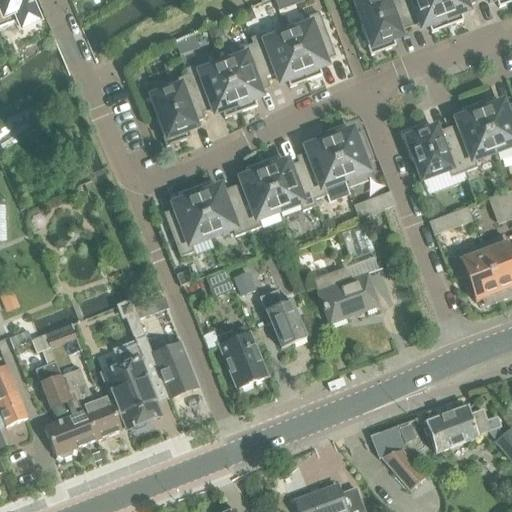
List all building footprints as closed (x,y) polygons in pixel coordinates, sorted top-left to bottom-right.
[(26,3),(24,0),(0,0),(0,30),(7,28),(7,29),(18,24),(21,30),(38,23),(31,7),(29,1),(26,3)] [(409,30),(397,0),(377,0),(356,8),(363,27),(359,29),(370,58),(395,49),(391,37),(409,30)] [(447,29),(435,0),(397,0),(409,30),(427,23),(431,35),(447,29)] [(476,5),(474,0),(435,0),(447,29),(463,23),(458,11),(476,5)] [(511,4),(511,0),(474,0),(476,5),(488,0),(494,0),(498,10),(511,4)] [(255,21),(251,12),(241,16),(245,26),(255,21)] [(335,59),(319,15),(305,20),(308,28),(287,36),(305,84),(321,78),(317,66),(335,59)] [(224,37),(220,27),(210,31),(214,41),(224,37)] [(305,84),(287,36),(267,43),(264,36),(250,41),(252,46),(268,85),(285,78),(289,90),(305,84)] [(191,52),(187,43),(177,47),(181,57),(191,52)] [(268,85),(252,46),(239,51),(242,58),(222,66),(240,115),(256,109),(251,97),(270,90),(268,85)] [(9,48),(4,50),(7,57),(14,54),(13,50),(9,48)] [(240,115),(222,66),(201,74),(198,67),(185,72),(187,77),(203,116),(220,109),(224,121),(240,115)] [(141,82),(137,71),(127,75),(131,85),(141,82)] [(203,116),(187,77),(174,82),(177,90),(151,99),(158,119),(155,120),(166,149),(190,140),(186,128),(205,121),(203,116)] [(511,106),(496,112),(492,101),(476,107),(494,155),(511,148),(511,106)] [(40,102),(0,126),(0,147),(4,153),(34,134),(27,124),(46,111),(40,102)] [(494,155),(476,107),(460,112),(465,124),(447,131),(464,175),(477,170),(474,163),(494,155)] [(464,175),(447,131),(429,138),(424,126),(400,135),(411,165),(414,163),(422,182),(448,173),(450,180),(464,175)] [(373,163),(362,134),(346,140),(342,129),(326,134),(344,183),(367,174),(364,167),(373,163)] [(344,183),(326,134),(310,140),(314,152),(296,159),(298,165),(314,203),(326,198),(323,191),(344,183)] [(314,203),(298,165),(281,171),(276,160),(260,166),(279,214),(299,206),(302,214),(316,208),(314,203)] [(279,214),(260,166),(245,172),(249,183),(231,190),(248,234),(261,229),(258,222),(279,214)] [(248,234),(231,190),(213,197),(209,185),(193,191),(211,239),(232,232),(235,239),(248,234)] [(211,239),(193,191),(177,197),(182,209),(163,216),(180,260),(194,255),(191,247),(211,239)] [(511,193),(510,195),(501,198),(509,222),(511,220),(511,193)] [(509,222),(501,198),(489,202),(498,226),(509,222)] [(374,215),(370,203),(354,209),(358,221),(374,215)] [(471,223),(466,211),(450,217),(455,229),(471,223)] [(373,254),(364,227),(340,236),(350,262),(373,254)] [(511,262),(503,239),(481,247),(502,302),(511,298),(511,262)] [(502,302),(481,247),(453,257),(461,279),(465,277),(475,305),(482,302),(485,309),(502,302)] [(379,309),(367,277),(349,284),(344,271),(312,283),(329,327),(379,309)] [(232,293),(223,272),(204,280),(213,301),(232,293)] [(189,285),(185,275),(176,278),(180,288),(189,285)] [(13,294),(0,299),(0,300),(6,315),(19,309),(13,294)] [(164,300),(134,311),(138,322),(168,311),(164,300)] [(306,341),(293,311),(294,311),(290,301),(280,305),(281,308),(266,314),(281,351),(306,341)] [(71,328),(45,337),(47,342),(50,350),(76,340),(73,332),(71,328)] [(267,380),(249,336),(248,337),(245,328),(216,340),(237,392),(267,380)] [(12,350),(30,343),(27,334),(8,341),(12,350)] [(39,340),(30,343),(35,356),(41,353),(49,350),(50,350),(47,342),(45,337),(39,340)] [(103,372),(127,432),(129,431),(134,432),(140,430),(140,427),(174,414),(145,340),(116,351),(121,365),(103,372)] [(152,358),(157,369),(170,402),(196,391),(178,347),(152,358)] [(47,368),(35,373),(50,411),(66,404),(65,402),(73,398),(72,396),(68,394),(67,395),(61,379),(55,365),(54,363),(49,350),(41,353),(47,368)] [(0,401),(16,395),(6,369),(0,370),(0,401)] [(79,372),(61,379),(67,395),(68,394),(72,396),(73,398),(74,402),(80,416),(86,414),(97,443),(121,434),(109,404),(107,405),(105,401),(93,406),(79,372)] [(16,395),(0,401),(0,450),(6,448),(0,431),(0,430),(5,428),(5,430),(27,422),(16,395)] [(55,425),(43,429),(55,460),(57,460),(61,463),(72,459),(73,453),(97,443),(86,414),(80,416),(74,402),(73,398),(65,402),(66,404),(50,411),(55,425)] [(496,419),(486,423),(482,413),(470,417),(467,410),(425,426),(426,430),(423,431),(426,439),(429,438),(435,456),(478,440),(477,438),(487,435),(495,444),(494,444),(511,465),(511,434),(509,431),(501,438),(498,430),(500,430),(496,419)] [(404,451),(396,429),(369,439),(378,462),(381,461),(400,453),(404,451)] [(99,453),(91,456),(94,464),(102,461),(99,453)] [(425,481),(400,453),(381,461),(410,494),(425,481)] [(362,511),(355,491),(340,497),(337,488),(294,504),(297,511),(362,511)]
